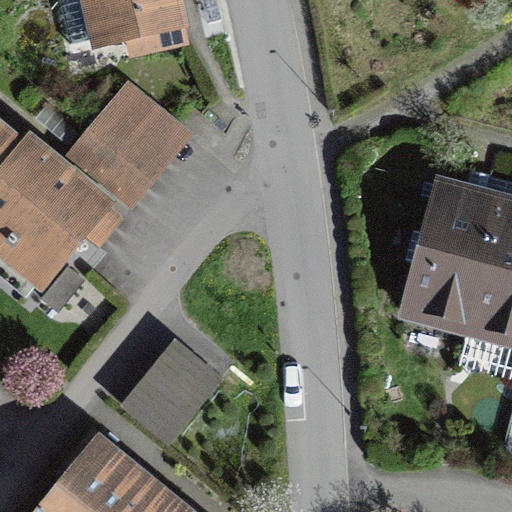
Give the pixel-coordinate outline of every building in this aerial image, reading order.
[(186,51),(174,0),(75,0),(87,56),(124,48),(128,64),(186,51)] [(138,167),(155,181),(190,132),(126,86),(111,107),(157,142),(138,167)] [(138,167),(157,142),(111,107),(92,132),(138,167)] [(92,132),(72,156),(134,206),(155,181),(138,167),(92,132)] [(0,164),(14,147),(0,135),(0,164)] [(19,140),(14,147),(0,164),(0,269),(32,294),(102,205),(61,173),(19,140)] [(391,304),(465,325),(498,209),(425,188),(391,304)] [(511,213),(498,209),(465,325),(511,338),(511,213)] [(119,423),(169,462),(223,393),(172,354),(119,423)] [(139,511),(152,497),(97,450),(44,511),(139,511)] [(170,511),(152,497),(139,511),(170,511)]
